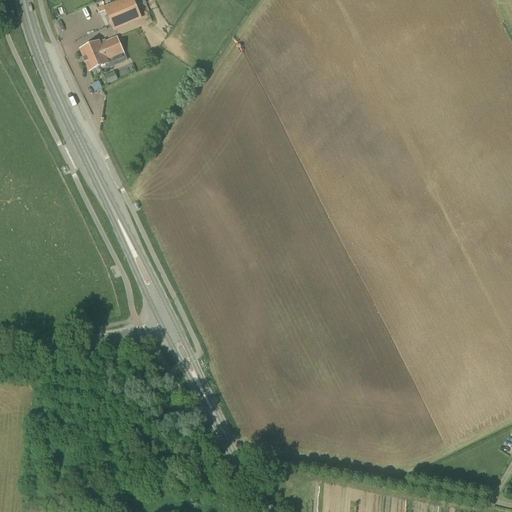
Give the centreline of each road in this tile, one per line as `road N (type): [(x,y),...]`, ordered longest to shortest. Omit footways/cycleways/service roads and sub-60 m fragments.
road 1 (primary): [(168,323),(51,82),(22,0)]
road 2 (primary): [(263,511),(168,323)]
road 3 (tertiary): [(0,363),(168,323)]
